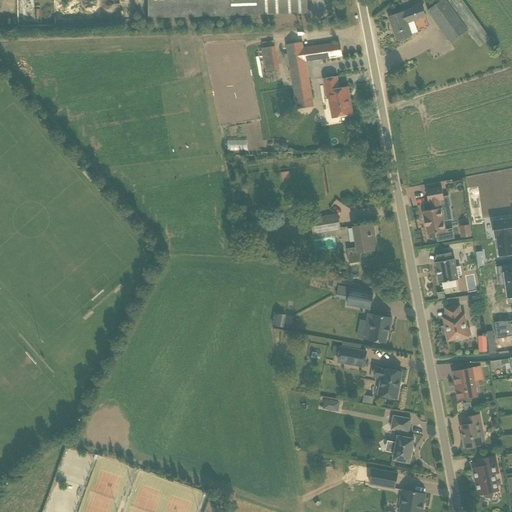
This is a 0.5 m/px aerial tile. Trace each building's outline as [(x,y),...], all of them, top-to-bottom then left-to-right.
[(228,15),(227,0),(146,0),(147,18),(228,15)] [(258,0),(259,15),(308,13),(307,0),(258,0)] [(442,0),(428,11),(451,43),(468,30),(446,0),(442,0)] [(403,12),(389,17),(397,40),(412,35),(407,23),(426,16),(421,4),(413,7),(413,9),(403,12)] [(286,45),(297,109),(314,107),(306,62),(342,57),(340,43),(304,48),(303,42),(286,45)] [(267,72),(279,70),(274,46),(263,48),(267,72)] [(333,118),(352,115),(347,87),(339,89),(337,77),(324,79),(327,99),(330,98),(333,118)] [(442,187),(426,190),(428,202),(430,201),(432,209),(424,211),(425,220),(424,220),(425,226),(426,225),(428,234),(445,231),(441,208),(440,208),(438,200),(444,199),(442,187)] [(313,233),(340,229),(338,215),(311,220),(313,233)] [(511,218),(492,221),(495,239),(497,238),(499,257),(511,254),(511,218)] [(374,235),(373,224),(354,227),(357,247),(347,249),(349,264),(362,262),(360,253),(374,250),(372,235),(374,235)] [(462,237),(471,236),(469,227),(460,228),(462,237)] [(287,247),(282,249),(285,258),(291,256),(296,254),(292,245),(287,247)] [(452,259),(451,252),(437,255),(438,262),(435,262),(439,281),(439,283),(458,280),(458,276),(462,275),(460,266),(456,267),(455,259),(452,259)] [(347,305),(370,309),(373,293),(350,289),(347,305)] [(467,328),(465,314),(461,315),(460,306),(445,309),(447,317),(443,318),(448,341),(469,337),(468,336),(470,336),(469,327),(467,328)] [(389,332),(390,328),(392,318),(373,314),(373,315),(368,315),(367,321),(371,322),(368,339),(373,340),(375,342),(380,343),(382,342),(386,342),(388,332),(389,332)] [(511,328),(511,320),(504,322),(504,321),(494,322),(495,329),(495,330),(511,328)] [(494,322),(485,323),(486,331),(495,329),(494,322)] [(511,328),(495,330),(497,339),(507,337),(506,336),(511,335),(511,328)] [(489,351),(488,335),(480,335),(481,352),(489,351)] [(338,362),(364,367),(366,352),(341,347),(338,362)] [(453,371),(456,386),(455,387),(456,387),(457,390),(456,391),(457,391),(459,400),(477,397),(472,367),(453,371)] [(384,369),(376,368),(374,376),(382,378),(379,395),(397,398),(402,372),(384,369)] [(370,403),(371,397),(363,395),(362,401),(370,403)] [(324,398),(321,408),(336,411),(339,401),(324,398)] [(474,446),(484,444),(485,444),(480,415),(464,417),(466,424),(461,425),(464,439),(462,439),(463,447),(465,447),(465,448),(466,448),(466,449),(474,448),(474,446)] [(392,443),(391,451),(395,452),(393,459),(409,462),(414,439),(407,437),(408,432),(411,419),(394,416),(391,429),(400,431),(398,436),(397,443),(392,443)] [(495,457),(479,460),(481,467),(473,468),(476,479),(475,479),(476,484),(477,484),(479,495),(484,494),(484,496),(485,497),(487,498),(491,497),(493,496),(494,494),(493,492),(498,491),(495,474),(498,473),(495,457)] [(398,474),(372,469),(369,483),(395,488),(398,474)] [(404,491),(403,497),(402,496),(400,504),(402,504),(400,511),(421,511),(425,494),(403,490),(404,491)]
